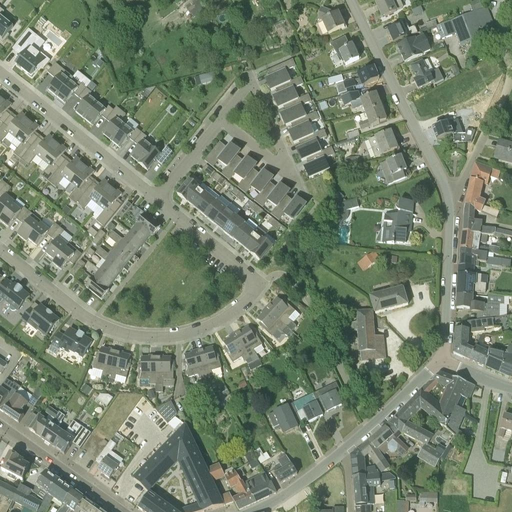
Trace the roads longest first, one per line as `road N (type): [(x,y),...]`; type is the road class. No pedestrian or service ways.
road 1 (residential): [(255,279),(253,294),(217,324),(189,335),(142,337),(92,323),(0,248)]
road 2 (tertiary): [(251,511),(340,453),(439,359)]
road 3 (residential): [(251,80),(301,187),(221,119)]
road 4 (residential): [(448,199),(350,0)]
road 5 (residential): [(155,199),(0,70)]
road 6 (residential): [(511,48),(503,95),(448,199)]
road 7 (residential): [(439,359),(448,199)]
road 8 (tertiary): [(122,511),(0,426)]
road 9 (residential): [(255,279),(155,199)]
